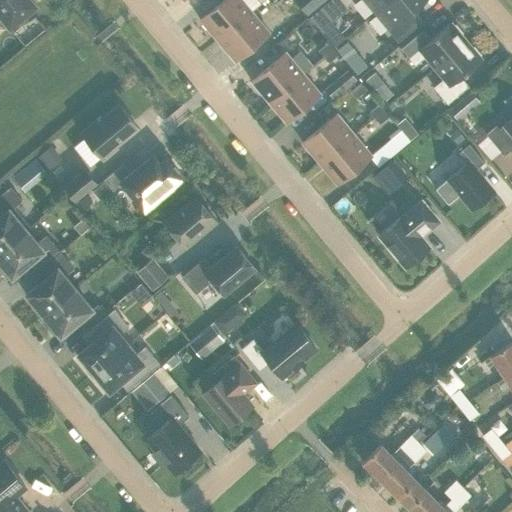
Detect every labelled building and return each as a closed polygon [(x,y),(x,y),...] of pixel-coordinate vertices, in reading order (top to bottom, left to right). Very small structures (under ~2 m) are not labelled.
[(0,0),(0,25),(2,27),(6,24),(9,27),(36,5),(31,0),(0,0)] [(217,40),(251,11),(242,0),(222,0),(199,19),(217,40)] [(294,0),(308,17),(327,0),(294,0)] [(337,0),(329,0),(309,17),(319,29),(344,8),(337,0)] [(387,0),(364,0),(374,12),(387,0)] [(424,0),(387,0),(374,12),(397,40),(421,20),(413,10),(424,0)] [(251,11),(217,40),(234,61),(269,32),(251,11)] [(466,40),(451,22),(408,57),(414,64),(424,56),(433,67),(466,40)] [(482,59),(466,40),(433,67),(442,78),(433,86),(447,103),(468,86),(460,77),(482,59)] [(337,54),(327,42),(318,50),(328,62),(337,54)] [(268,101),(303,72),(285,52),(251,80),(268,101)] [(382,65),(372,73),(382,86),(392,78),(382,65)] [(356,80),(347,69),(324,88),(333,99),(356,80)] [(303,72),(268,101),(285,122),(320,93),(303,72)] [(360,82),(351,90),(356,97),(366,89),(360,82)] [(461,100),(452,107),(460,115),(468,108),(461,100)] [(378,103),(369,111),(374,117),(383,109),(378,103)] [(116,146),(138,128),(118,104),(96,123),(94,121),(80,132),(103,160),(117,148),(116,146)] [(383,109),(374,117),(379,123),(388,115),(383,109)] [(302,142),(319,163),(354,134),(336,113),(302,142)] [(511,147),(511,117),(499,129),(496,125),(485,133),(503,155),(511,147)] [(455,128),(449,135),(457,144),(464,138),(455,128)] [(402,131),(394,138),(401,146),(409,140),(402,131)] [(371,155),(354,134),(319,163),(336,184),(371,155)] [(483,162),(468,144),(459,152),(467,161),(447,178),(472,208),(492,191),(474,169),(483,162)] [(130,168),(124,161),(105,178),(114,188),(122,180),(146,208),(186,174),(167,151),(162,156),(155,147),(130,168)] [(34,160),(26,167),(33,175),(41,168),(34,160)] [(391,161),(382,169),(396,186),(405,178),(391,161)] [(95,183),(84,169),(63,187),(74,201),(95,183)] [(0,250),(26,230),(30,227),(13,206),(21,200),(10,186),(0,194),(0,250)] [(215,221),(195,196),(164,222),(185,246),(215,221)] [(440,220),(421,197),(376,234),(404,269),(431,246),(423,235),(440,220)] [(46,235),(36,242),(26,230),(0,250),(0,263),(1,265),(0,266),(0,270),(6,278),(10,275),(11,277),(29,262),(36,270),(59,251),(46,235)] [(254,268),(236,246),(210,268),(202,258),(181,276),(195,293),(210,280),(223,295),(254,268)] [(73,268),(59,251),(36,270),(43,279),(25,294),(42,315),(74,288),(64,275),(73,268)] [(168,277),(152,258),(135,272),(151,291),(168,277)] [(173,306),(187,297),(175,279),(161,288),(173,306)] [(92,309),(74,288),(42,315),(60,336),(78,320),(85,329),(104,313),(97,304),(92,309)] [(92,370),(93,372),(127,344),(119,334),(128,326),(113,308),(91,327),(98,336),(77,354),(79,356),(78,357),(90,372),(92,370)] [(223,313),(215,320),(224,331),(232,324),(223,313)] [(263,350),(260,348),(253,338),(241,348),(258,370),(268,362),(281,377),(291,368),(293,369),(303,361),(302,359),(315,348),(295,324),(263,350)] [(490,355),(504,376),(511,370),(511,343),(510,341),(490,355)] [(135,354),(127,344),(93,372),(94,374),(92,375),(105,390),(107,388),(108,390),(129,373),(137,382),(159,363),(144,346),(135,354)] [(243,386),(253,378),(234,355),(212,373),(218,380),(203,392),(229,423),(251,406),(237,389),(242,385),(243,386)] [(451,368),(437,380),(449,395),(458,387),(463,383),(451,368)] [(509,385),(511,389),(511,370),(504,376),(496,381),(502,390),(509,385)] [(459,407),(469,399),(458,387),(449,395),(459,407)] [(170,394),(160,403),(171,417),(146,438),(155,449),(150,453),(160,465),(164,461),(174,472),(200,451),(178,424),(188,415),(170,394)] [(479,412),(469,399),(459,407),(469,420),(479,412)] [(481,434),(491,447),(501,439),(491,426),(481,434)] [(390,454),(398,462),(417,442),(410,435),(390,454)] [(501,439),(491,447),(502,459),(511,451),(511,452),(511,437),(505,443),(501,439)] [(417,442),(398,462),(380,479),(398,498),(416,480),(405,469),(425,450),(417,442)] [(362,461),(380,479),(398,462),(390,454),(379,443),(362,461)] [(4,461),(0,464),(0,511),(29,511),(15,494),(25,486),(4,461)] [(444,491),(451,499),(462,488),(455,480),(444,491)] [(451,499),(442,507),(437,511),(452,511),(470,495),(462,488),(451,499)] [(407,506),(412,511),(437,511),(442,507),(424,489),(407,506)] [(497,511),(485,502),(476,511),(497,511)]
